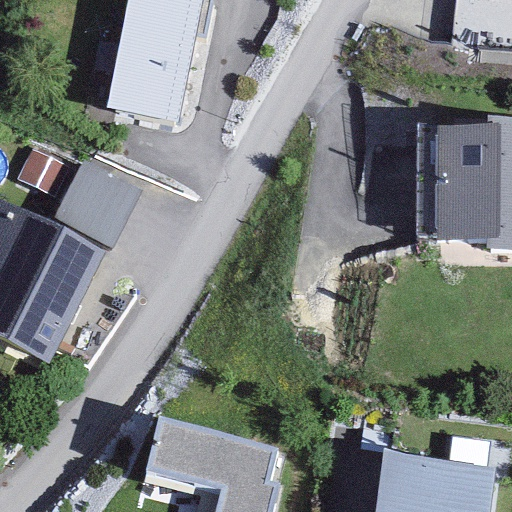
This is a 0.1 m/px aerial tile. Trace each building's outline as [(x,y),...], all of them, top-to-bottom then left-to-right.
[(171,131),(198,0),(133,0),(110,118),(171,131)] [(511,253),(511,131),(440,131),(439,252),(511,253)] [(132,197),(79,171),(52,225),(106,251),(132,197)] [(0,214),(0,344),(47,368),(99,262),(0,214)] [(271,511),(283,458),(157,431),(143,492),(215,508),(214,511),(271,511)] [(486,511),(490,483),(388,471),(383,511),(486,511)]
